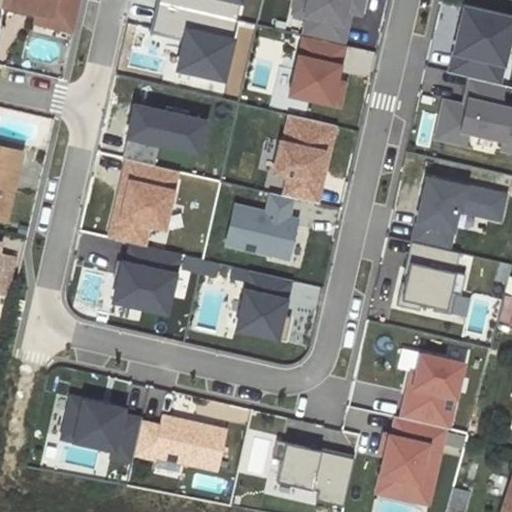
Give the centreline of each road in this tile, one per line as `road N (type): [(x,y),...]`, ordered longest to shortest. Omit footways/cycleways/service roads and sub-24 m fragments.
road 1 (residential): [(286,382),(68,334),(49,314),(46,290),(113,0)]
road 2 (residential): [(405,0),(326,359),(312,377),(286,382)]
